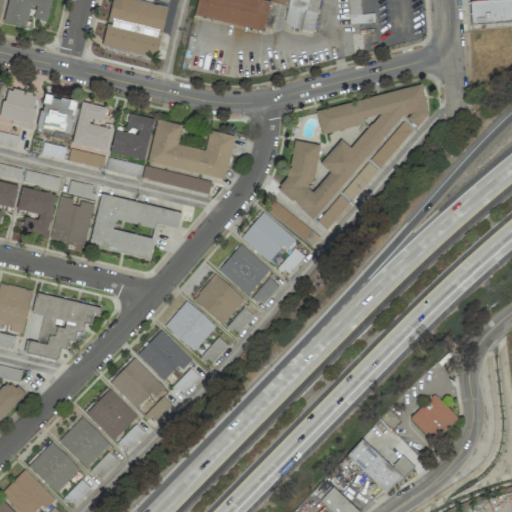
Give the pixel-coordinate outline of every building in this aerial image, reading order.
[(46,23),(50,0),(7,0),(3,23),(25,27),(29,6),(35,7),(32,21),(46,23)] [(166,7),(131,0),(112,0),(108,24),(106,24),(101,48),(155,59),(166,7)] [(195,0),(266,0),(260,29),(192,13),(195,0)] [(317,0),(310,31),(286,25),(282,19),(285,3),(272,0),(317,0)] [(357,0),(346,0),(347,22),(373,20),(372,12),(358,13),(357,0)] [(511,0),(511,19),(470,23),(468,0),(511,0)] [(313,220),(400,116),(408,114),(410,125),(419,123),(427,114),(421,87),(315,108),(320,134),(361,126),(363,118),(377,115),(350,148),(340,140),(319,164),(328,172),(312,192),(305,187),(311,180),(320,147),(296,140),(287,172),(284,175),(279,191),(288,199),(289,199),(313,220)] [(30,125),(37,95),(5,88),(0,113),(0,118),(18,123),(18,122),(30,125)] [(75,102),(43,95),(37,126),(68,133),(75,102)] [(110,129),(88,124),(89,119),(102,121),(105,107),(79,103),(71,144),(105,151),(110,129)] [(109,154),(144,160),(152,118),(128,114),(125,130),(114,128),(109,154)] [(233,136),(208,130),(204,150),(177,145),(181,125),(156,120),(147,163),(224,179),(233,136)] [(412,131),(403,123),(368,159),(377,167),(412,131)] [(100,168),(103,157),(69,148),(66,160),(100,168)] [(139,178),(142,165),(107,158),(104,170),(139,178)] [(377,170),(366,162),(341,193),(351,202),(377,170)] [(210,182),(145,165),(141,178),(207,194),(210,182)] [(17,186),(0,181),(0,213),(1,211),(0,210),(0,205),(12,208),(17,186)] [(54,194),(21,187),(16,212),(24,213),(21,230),(45,235),(54,194)] [(326,229),(350,203),(340,194),(316,221),(326,229)] [(88,247),(149,259),(156,224),(177,228),(180,211),(99,195),(88,247)] [(49,239),(83,245),(91,205),(71,201),(72,199),(58,196),(49,239)] [(294,239),(262,212),(240,238),(268,262),(282,246),(286,249),(294,239)] [(269,270),(240,244),(217,269),(246,295),(269,270)] [(243,300),(215,274),(192,299),(220,324),(243,300)] [(277,284),(266,277),(252,297),(263,305),(277,284)] [(31,290),(0,283),(0,328),(5,329),(5,330),(22,333),(31,290)] [(98,307),(35,293),(31,313),(43,316),(37,342),(27,340),(25,353),(56,360),(59,348),(65,349),(67,340),(74,342),(76,333),(82,334),(84,323),(94,325),(98,307)] [(215,327),(186,300),(163,325),(192,352),(215,327)] [(252,315),(243,307),(226,325),(235,333),(252,315)] [(177,365),(181,369),(190,359),(160,330),(136,354),(163,380),(177,365)] [(0,345),(11,349),(14,336),(0,332),(0,345)] [(211,364),(225,343),(215,336),(201,357),(211,364)] [(163,387),(132,358),(109,383),(136,408),(150,393),(154,397),(163,387)] [(0,364),(0,377),(19,382),(21,369),(0,364)] [(0,418),(25,394),(17,386),(4,384),(0,387),(0,418)] [(136,416),(109,389),(84,412),(111,440),(136,416)] [(408,419),(433,442),(457,417),(432,394),(408,419)] [(57,441),(85,467),(108,444),(80,417),(57,441)] [(411,464),(400,455),(391,466),(359,439),(345,457),(387,493),(411,464)] [(78,469),(50,442),(27,466),(55,492),(78,469)] [(54,499),(23,469),(0,493),(0,494),(18,511),(33,511),(41,504),(45,508),(54,499)] [(331,511),(358,511),(359,511),(331,486),(318,501),(331,511)] [(0,511),(12,511),(2,500),(0,501),(0,511)]
